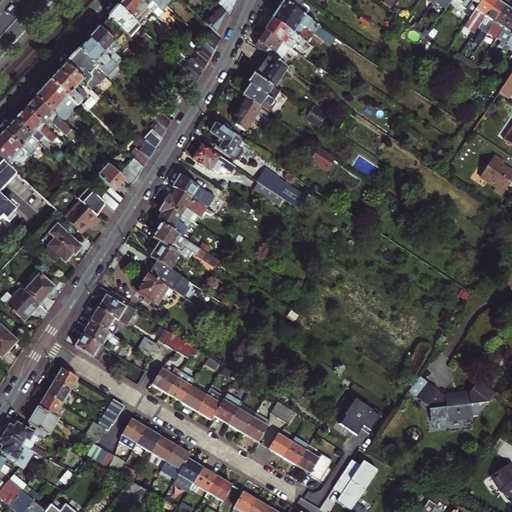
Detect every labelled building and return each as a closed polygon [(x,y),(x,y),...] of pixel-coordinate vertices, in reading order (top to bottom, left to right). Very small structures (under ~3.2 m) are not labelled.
[(151,10),(139,0),(126,0),(119,8),(138,25),(144,18),(148,18),(151,15),(150,12),(151,10)] [(168,6),(160,0),(139,0),(151,10),(153,12),(158,7),(163,12),(168,6)] [(229,18),(237,0),(219,0),(215,5),(229,18)] [(284,0),(283,3),(304,17),(309,10),(308,8),(301,3),(303,0),(284,0)] [(389,0),(384,7),(391,12),(399,0),(389,0)] [(453,0),(451,3),(470,18),(471,17),(482,0),(453,0)] [(476,32),(486,17),(498,1),(496,0),(482,0),(471,17),(477,21),(471,29),(476,32)] [(480,44),(486,35),(506,6),(498,1),(486,17),(491,20),(485,28),(483,29),(475,41),(480,44)] [(327,32),(304,17),(283,3),(272,19),(297,36),(302,28),(304,28),(312,34),(313,33),(322,39),(327,32)] [(210,28),(220,37),(221,37),(229,18),(215,5),(214,4),(208,9),(214,15),(212,17),(210,15),(204,22),(210,28)] [(499,25),(503,28),(511,15),(511,10),(506,6),(486,35),(490,39),(499,25)] [(138,25),(119,8),(115,12),(109,19),(124,33),(148,55),(158,43),(138,25)] [(503,48),(511,34),(511,15),(503,28),(494,42),(503,48)] [(124,33),(109,19),(99,30),(90,40),(118,67),(123,61),(114,53),(120,47),(116,43),(124,33)] [(272,19),(264,31),(279,41),(283,36),(300,47),(304,41),(297,36),(272,19)] [(434,26),(427,35),(433,39),(439,29),(434,26)] [(206,35),(216,44),(220,37),(210,28),(206,35)] [(279,41),(264,31),(255,47),(266,55),(271,58),(278,48),(292,58),(294,55),(297,57),(299,54),(279,41)] [(511,34),(503,48),(508,51),(511,44),(511,34)] [(118,67),(90,40),(86,44),(80,50),(98,66),(100,69),(109,77),(118,67)] [(207,62),(211,54),(202,45),(196,52),(207,62)] [(90,75),(98,66),(80,50),(74,58),(66,66),(83,81),(86,85),(90,80),(90,76),(90,75)] [(203,70),(207,62),(196,52),(196,51),(188,59),(183,54),(177,61),(185,68),(197,79),(203,70)] [(266,55),(254,75),(274,88),(287,68),(271,58),(266,55)] [(83,81),(66,66),(58,75),(51,82),(75,105),(76,106),(86,95),(78,87),(83,81)] [(486,73),(477,67),(473,72),(482,79),(486,73)] [(185,89),(189,93),(197,79),(185,68),(175,80),(185,89)] [(511,73),(499,92),(508,98),(511,92),(511,73)] [(274,88),(254,75),(253,76),(251,75),(247,81),(248,82),(247,83),(250,85),(242,96),(246,99),(267,113),(269,114),(276,105),(281,108),(288,98),(274,88)] [(75,105),(51,82),(43,91),(37,98),(60,120),(65,119),(68,115),(70,111),(75,105)] [(185,89),(165,111),(173,118),(189,93),(185,89)] [(74,133),(60,120),(37,98),(32,104),(27,109),(43,125),(48,120),(69,139),(74,133)] [(261,122),(267,113),(246,99),(239,108),(237,107),(232,114),(238,119),(235,124),(244,130),(250,121),(251,122),(254,118),(261,122)] [(314,106),(310,112),(322,120),(326,113),(314,106)] [(43,125),(27,109),(21,116),(16,121),(38,141),(43,135),(52,143),(53,142),(57,138),(43,125)] [(157,122),(166,130),(171,122),(159,110),(152,117),(157,122)] [(38,141),(16,121),(11,127),(5,133),(23,150),(30,156),(35,150),(32,147),(38,141)] [(161,139),(166,130),(157,122),(143,138),(146,140),(155,149),(161,140),(161,139)] [(234,145),(238,139),(215,124),(210,133),(217,137),(214,141),(221,145),(218,149),(233,160),(237,159),(241,153),(241,149),(234,145)] [(8,166),(23,150),(5,133),(0,137),(0,159),(1,160),(8,166)] [(145,165),(155,149),(146,140),(139,150),(135,156),(145,165)] [(135,156),(139,150),(134,145),(127,153),(133,159),(143,168),(145,165),(135,156)] [(230,174),(234,168),(201,146),(201,147),(199,148),(196,152),(197,153),(193,159),(210,171),(211,169),(217,174),(221,168),(230,174)] [(311,158),(328,169),(335,159),(318,148),(311,158)] [(502,195),(508,185),(511,178),(511,171),(501,164),(503,162),(492,155),(478,176),(495,187),(493,189),(502,195)] [(143,168),(133,159),(118,175),(124,180),(131,187),(143,168)] [(8,166),(1,160),(0,160),(0,219),(2,217),(7,221),(16,211),(0,195),(0,192),(17,175),(8,166)] [(124,180),(118,175),(104,161),(99,167),(102,170),(98,175),(111,188),(114,191),(124,180)] [(265,169),(251,189),(277,206),(290,186),(265,169)] [(198,204),(206,209),(210,203),(201,198),(205,191),(180,175),(172,187),(176,190),(198,204)] [(101,199),(88,188),(77,200),(79,202),(93,214),(97,218),(106,203),(101,199)] [(114,191),(111,188),(101,199),(106,203),(115,212),(123,199),(114,191)] [(198,204),(176,190),(171,198),(170,197),(167,197),(165,201),(165,204),(167,205),(167,206),(188,220),(198,204)] [(97,218),(93,214),(79,202),(65,218),(81,234),(86,228),(90,224),(92,226),(94,227),(100,221),(97,218)] [(157,222),(161,225),(178,235),(188,220),(167,206),(166,207),(164,206),(161,207),(159,210),(160,212),(162,214),(157,222)] [(56,210),(52,215),(58,221),(62,216),(56,210)] [(65,262),(72,254),(74,255),(81,247),(57,225),(48,234),(50,235),(41,245),(45,249),(43,251),(55,262),(59,257),(65,262)] [(153,238),(160,243),(178,254),(188,260),(193,253),(214,267),(218,261),(178,235),(161,225),(153,238)] [(178,254),(160,243),(151,256),(157,261),(171,269),(175,263),(173,262),(178,254)] [(149,273),(169,286),(184,296),(189,289),(194,292),(198,287),(171,269),(157,261),(149,273)] [(36,272),(6,304),(25,321),(55,289),(36,272)] [(157,305),(169,286),(149,273),(148,275),(145,275),(143,278),(144,281),(137,291),(157,305)] [(483,279),(475,290),(487,298),(494,286),(483,279)] [(137,310),(125,303),(123,306),(106,296),(98,308),(115,319),(127,326),(137,310)] [(221,302),(231,308),(233,304),(234,304),(224,297),(221,302)] [(90,321),(107,332),(115,319),(98,308),(90,321)] [(83,334),(102,346),(106,339),(116,344),(119,339),(107,332),(90,321),(83,334)] [(0,357),(2,359),(18,342),(0,325),(0,357)] [(164,344),(170,333),(171,332),(165,328),(158,340),(164,344)] [(176,337),(170,333),(164,344),(167,346),(170,347),(176,337)] [(75,347),(93,358),(94,357),(98,360),(106,348),(102,346),(83,334),(75,347)] [(152,359),(156,344),(145,337),(137,350),(152,359)] [(176,337),(170,347),(177,351),(183,341),(176,337)] [(183,341),(177,351),(188,358),(195,347),(183,340),(183,341)] [(209,357),(205,364),(214,370),(219,363),(209,357)] [(152,385),(167,394),(180,371),(175,368),(171,374),(162,368),(152,385)] [(70,391),(78,378),(62,369),(54,382),(70,391)] [(180,371),(167,394),(182,403),(191,386),(195,380),(180,371)] [(241,390),(247,394),(253,384),(247,381),(241,390)] [(46,395),(62,404),(70,391),(54,382),(46,395)] [(499,396),(482,382),(473,394),(449,398),(432,385),(421,399),(432,408),(432,412),(434,412),(436,423),(451,421),(451,422),(482,417),(499,396)] [(196,411),(205,395),(191,386),(182,403),(196,411)] [(210,388),(205,395),(196,411),(211,420),(214,416),(225,397),(222,395),(210,388)] [(227,393),(225,397),(214,416),(229,425),(241,404),(242,402),(227,393)] [(55,417),(62,404),(46,395),(38,407),(55,417)] [(339,423),(357,435),(362,428),(369,433),(382,413),(374,408),(373,410),(365,404),(366,403),(356,397),(339,423)] [(105,412),(117,419),(125,407),(113,400),(105,412)] [(270,414),(276,418),(283,405),(277,402),(270,414)] [(241,404),(229,425),(244,434),(256,413),(241,404)] [(283,405),(276,418),(282,421),(290,409),(283,405)] [(57,419),(55,417),(38,407),(28,424),(48,435),(57,419)] [(282,421),(289,425),(297,413),(290,409),(282,421)] [(113,426),(117,419),(105,412),(98,425),(106,430),(108,432),(112,425),(113,426)] [(268,421),(256,413),(244,434),(258,442),(267,427),(268,421)] [(121,436),(119,443),(133,451),(137,445),(146,429),(131,419),(121,436)] [(98,443),(106,430),(98,425),(94,423),(86,436),(97,443),(98,443)] [(4,435),(34,452),(37,454),(40,450),(31,445),(30,447),(25,445),(28,440),(29,440),(33,433),(17,424),(14,428),(10,426),(4,435)] [(137,445),(152,453),(161,437),(146,429),(137,445)] [(279,433),(269,449),(283,457),(292,442),(279,433)] [(4,435),(0,441),(0,444),(4,447),(1,451),(2,452),(0,455),(0,456),(6,460),(24,470),(34,452),(4,435)] [(161,437),(152,453),(166,462),(175,446),(161,437)] [(292,442),(283,457),(296,466),(306,450),(309,445),(295,437),(292,442)] [(95,446),(87,458),(89,459),(94,462),(102,450),(95,446)] [(191,455),(175,446),(166,462),(162,469),(177,478),(188,459),(191,455)] [(94,462),(100,466),(107,453),(105,452),(102,450),(94,462)] [(319,458),(306,450),(296,466),(309,473),(308,475),(319,481),(322,477),(332,460),(322,454),(319,458)] [(107,453),(100,466),(107,469),(114,457),(107,453)] [(0,493),(9,481),(0,473),(0,470),(6,460),(0,456),(0,493)] [(125,464),(114,457),(107,469),(116,474),(118,476),(125,464)] [(187,493),(190,488),(203,468),(188,459),(177,478),(173,484),(187,493)] [(361,466),(353,461),(337,485),(345,490),(338,501),(352,510),(378,471),(364,462),(361,466)] [(511,466),(510,463),(491,475),(501,490),(511,497),(511,498),(511,501),(511,502),(511,466)] [(203,468),(190,488),(196,491),(199,487),(208,493),(217,477),(203,468)] [(9,481),(0,493),(0,498),(10,506),(26,486),(14,476),(9,481)] [(217,477),(208,493),(223,501),(232,486),(217,477)] [(118,511),(132,511),(149,492),(148,492),(133,484),(130,482),(120,495),(128,501),(118,511)] [(16,511),(25,511),(34,502),(39,496),(26,486),(10,506),(16,511)] [(233,508),(239,511),(249,511),(257,500),(243,492),(233,508)] [(74,511),(66,505),(64,507),(56,500),(46,511),(45,511),(74,511)] [(257,500),(249,511),(268,511),(271,508),(257,500)] [(45,511),(46,511),(34,502),(25,511),(45,511)] [(433,511),(437,507),(429,502),(422,511),(433,511)] [(191,511),(193,510),(181,503),(178,509),(183,511),(191,511)]
